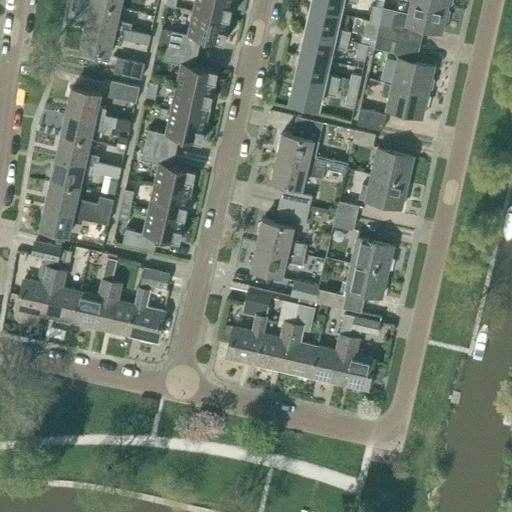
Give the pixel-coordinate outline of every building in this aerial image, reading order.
[(195,0),(193,10),(231,18),(234,0),(195,0)] [(313,0),(312,7),(341,13),(343,0),(348,0),(358,2),(358,0),(313,0)] [(380,22),(378,34),(398,39),(405,41),(409,25),(424,28),(442,32),(445,20),(448,19),(450,11),(448,8),(448,5),(423,0),(411,0),(409,13),(400,11),(395,14),(392,25),(386,24),(380,22)] [(118,20),(121,7),(92,1),(86,24),(124,33),(126,28),(132,29),(133,23),(118,20)] [(374,5),(370,20),(380,23),(384,7),(374,5)] [(341,13),(312,7),(306,30),(349,40),(352,30),(338,27),(341,13)] [(193,10),(188,34),(225,42),(231,18),(193,10)] [(378,34),(380,23),(366,19),(362,35),(377,38),(378,34)] [(86,24),(81,48),(110,55),(114,42),(123,44),(124,37),(136,40),(138,31),(132,29),(126,28),(124,33),(86,24)] [(168,44),(177,46),(181,31),(171,29),(168,44)] [(301,53),(330,60),(333,46),(347,49),(349,40),(306,30),(301,53)] [(138,31),(136,40),(150,43),(152,34),(138,31)] [(377,38),(375,47),(395,51),(398,39),(378,34),(377,38)] [(365,60),(369,44),(359,42),(355,58),(365,60)] [(168,44),(164,59),(174,61),(177,46),(168,44)] [(296,76),(339,86),(341,76),(327,73),(330,60),(301,53),(296,76)] [(115,71),(142,77),(146,62),(119,55),(115,71)] [(396,63),(392,82),(429,90),(430,88),(433,87),(435,79),(432,76),(435,65),(417,61),(398,57),(396,63)] [(176,86),(214,94),(219,70),(182,61),(176,86)] [(359,90),(362,75),(352,73),(349,88),(359,90)] [(296,76),(291,100),(320,107),(323,92),(337,95),(339,86),(296,76)] [(350,79),(342,77),(340,86),(348,88),(350,79)] [(113,79),(110,95),(137,101),(141,85),(113,79)] [(146,95),(156,97),(159,82),(150,80),(146,95)] [(429,90),(392,82),(392,83),(385,81),(383,94),(391,96),(388,108),(423,116),(426,105),(429,104),(431,95),(429,92),(429,90)] [(72,86),(67,111),(104,119),(104,117),(105,113),(106,108),(99,106),(102,93),(72,86)] [(171,109),(208,118),(214,94),(176,86),(171,109)] [(349,88),(346,103),(356,105),(359,90),(349,88)] [(360,108),(357,123),(382,129),(386,114),(360,108)] [(208,118),(171,109),(166,133),(203,142),(208,118)] [(67,111),(62,133),(92,139),(94,129),(105,132),(107,125),(116,127),(119,116),(105,113),(104,117),(104,119),(67,111)] [(280,145),(278,155),(325,166),(325,167),(346,172),(349,162),(311,153),(314,139),(320,140),(324,121),(297,115),(293,133),(284,131),(283,134),(280,135),(278,143),(280,145)] [(119,116),(116,127),(131,131),(133,119),(119,116)] [(146,143),(155,145),(158,130),(149,128),(146,143)] [(356,128),(353,141),(374,145),(377,133),(356,128)] [(86,163),(92,139),(62,133),(57,157),(86,163)] [(126,147),(129,137),(119,134),(117,145),(126,147)] [(146,143),(142,158),(151,160),(155,145),(146,143)] [(379,147),(374,173),(408,181),(414,155),(379,147)] [(273,179),(272,180),(283,183),(279,202),(310,209),(313,195),(302,192),(307,172),(323,176),(325,167),(325,166),(278,155),(275,168),(272,168),(271,177),(273,179)] [(94,165),(86,163),(57,157),(52,180),(81,186),(84,173),(93,175),(94,169),(107,172),(108,162),(96,159),(94,165)] [(154,185),(191,193),(197,169),(160,161),(154,185)] [(122,165),(108,162),(107,172),(119,175),(122,165)] [(374,173),(370,185),(362,183),(359,197),(402,207),(408,181),(374,173)] [(115,194),(119,179),(110,177),(108,188),(96,185),(95,189),(115,194)] [(83,211),(84,207),(98,209),(96,219),(108,222),(111,212),(114,199),(100,195),(98,202),(78,197),(81,186),(52,180),(46,202),(47,202),(83,211)] [(149,209),(186,217),(191,193),(154,185),(149,209)] [(122,203),(132,205),(135,189),(126,187),(122,203)] [(337,211),(357,216),(360,204),(340,200),(339,202),(337,211)] [(47,202),(41,227),(70,233),(73,221),(82,223),(83,218),(95,221),(96,219),(98,209),(84,207),(83,211),(47,202)] [(279,202),(275,221),(264,218),(263,221),(260,222),(258,230),(261,232),(258,242),(307,253),(309,245),(292,241),(296,222),(306,224),(310,209),(279,202)] [(149,209),(144,233),(181,241),(186,217),(149,209)] [(337,211),(334,224),(354,229),(357,216),(337,211)] [(136,230),(126,227),(123,242),(132,245),(136,230)] [(394,245),(359,237),(353,261),(388,270),(389,268),(393,268),(395,258),(392,256),(394,245)] [(18,308),(46,315),(57,267),(62,246),(36,240),(33,254),(45,257),(44,263),(43,262),(40,264),(38,274),(40,274),(41,277),(40,281),(25,277),(18,308)] [(253,265),(252,267),(284,275),(287,258),(305,262),(307,253),(258,242),(256,254),(253,255),(251,263),(253,265)] [(70,262),(73,251),(62,248),(60,259),(70,262)] [(74,321),(102,327),(113,280),(112,280),(118,255),(109,253),(103,278),(99,294),(81,290),(74,321)] [(316,301),(344,307),(362,311),(367,293),(382,296),(388,270),(353,261),(348,282),(343,281),(340,292),(319,287),(316,301)] [(146,266),(142,282),(167,288),(171,272),(146,266)] [(46,315),(74,321),(81,290),(64,286),(67,269),(57,267),(46,315)] [(292,295),(316,301),(319,287),(320,284),(295,279),(292,295)] [(102,327),(129,334),(136,303),(119,299),(123,282),(113,280),(102,327)] [(129,334),(158,341),(165,309),(147,305),(151,289),(140,287),(136,303),(129,334)] [(248,290),(244,305),(242,312),(256,315),(253,329),(235,325),(233,336),(228,356),(256,363),(263,332),(267,315),(268,310),(269,310),(272,296),(248,290)] [(281,336),(263,332),(256,363),(260,364),(259,368),(271,371),(272,366),(283,369),(298,303),(284,299),(278,325),(283,326),(281,336)] [(311,375),(318,345),(300,340),(303,328),(310,330),(316,307),(298,303),(283,369),(311,375)] [(351,334),(352,328),(355,313),(345,311),(341,332),(337,349),(318,344),(318,345),(311,375),(339,382),(351,334)] [(368,389),(375,358),(357,353),(361,336),(362,330),(378,334),(382,320),(355,313),(352,328),(351,334),(339,382),(368,389)] [(224,334),(233,336),(235,325),(227,323),(224,334)]
